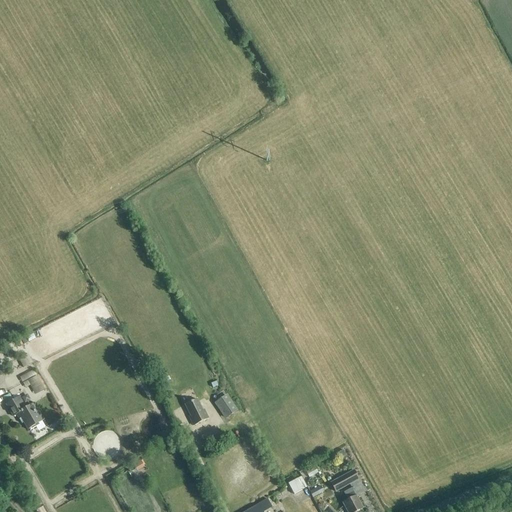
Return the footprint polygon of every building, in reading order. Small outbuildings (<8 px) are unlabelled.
[(236,411),(226,396),(215,403),(226,418),(236,411)] [(27,430),(44,420),(37,409),(36,410),(32,404),(26,408),(20,397),(6,405),(12,416),(16,415),(21,424),(23,423),(27,430)] [(203,412),(197,400),(185,406),(191,417),(189,418),(194,427),(208,419),(204,411),(203,412)] [(215,429),(201,437),(207,447),(221,440),(215,429)] [(264,438),(267,444),(278,439),(275,433),(264,438)] [(343,451),(337,455),(339,460),(346,456),(343,451)] [(141,461),(133,465),(137,472),(145,468),(141,461)] [(353,471),(330,482),(335,491),(349,484),(352,488),(344,492),(348,500),(342,503),(347,511),(355,511),(363,508),(356,496),(365,491),(353,471)] [(301,491),(296,480),(287,484),(293,495),(301,491)] [(320,487),(309,493),(312,498),(323,492),(320,487)] [(264,511),(271,508),(266,500),(245,511),(264,511)]
